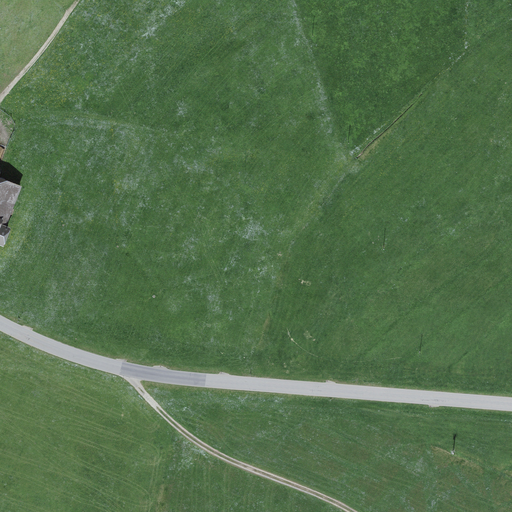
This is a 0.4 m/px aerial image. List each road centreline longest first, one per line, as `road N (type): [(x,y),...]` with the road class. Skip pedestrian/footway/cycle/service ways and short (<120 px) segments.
road 1 (tertiary): [(0,321),(92,360),(156,375),(511,403)]
road 2 (track): [(353,511),(191,438),(123,369)]
road 3 (track): [(76,1),(0,96)]
